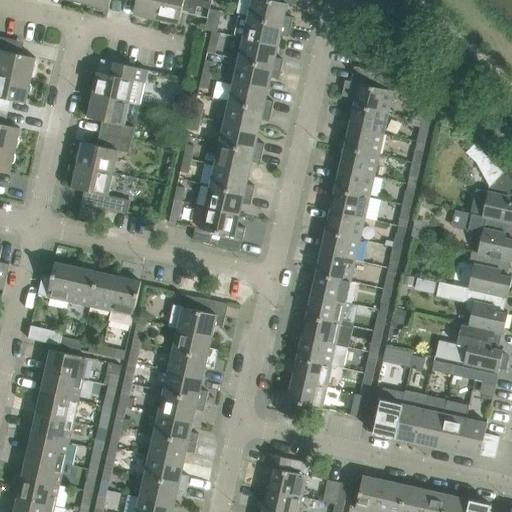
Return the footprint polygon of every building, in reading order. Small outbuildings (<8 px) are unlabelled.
[(86,0),(86,3),(89,4),(92,9),(101,11),(106,7),(109,8),(110,0),(86,0)] [(136,0),(133,14),(144,16),(145,18),(148,19),(151,20),(153,18),(156,19),(160,0),(136,0)] [(160,0),(156,19),(160,20),(161,22),(164,23),(167,23),(169,22),(179,24),(182,10),(190,11),(189,13),(195,14),(197,6),(210,9),(211,0),(160,0)] [(240,0),(237,15),(239,15),(248,17),(291,27),(293,17),(285,15),(287,3),(279,1),(279,0),(240,0)] [(212,10),(208,24),(220,27),(223,13),(212,10)] [(234,36),(243,38),(278,46),(280,35),(289,37),(291,27),(248,17),(239,15),(234,36)] [(212,31),(209,45),(217,47),(220,33),(212,31)] [(0,73),(31,81),(31,77),(34,76),(36,64),(35,61),(36,58),(21,54),(14,53),(16,40),(0,36),(0,73)] [(275,58),(278,46),(243,38),(238,59),(281,69),(283,59),(275,58)] [(238,59),(234,80),(268,88),(271,77),(279,79),(281,69),(238,59)] [(202,73),(210,75),(213,62),(205,60),(202,73)] [(148,70),(140,68),(123,64),(115,62),(112,75),(98,72),(96,81),(93,83),(92,89),(94,91),(93,94),(129,103),(140,105),(145,83),(148,70)] [(355,99),(354,105),(389,113),(393,91),(383,88),(384,81),(370,69),(354,66),(351,81),(345,80),(342,96),(355,99)] [(0,110),(1,111),(3,99),(25,103),(28,94),(30,92),(31,86),(30,84),(31,81),(0,73),(0,110)] [(210,75),(202,73),(199,87),(207,89),(210,75)] [(266,100),(268,88),(234,80),(229,102),(272,111),(274,102),(266,100)] [(110,122),(107,135),(132,140),(135,128),(124,125),(129,103),(93,94),(92,98),(90,99),(89,105),(90,107),(88,117),(110,122)] [(196,102),(193,116),(201,117),(204,104),(196,102)] [(229,102),(224,123),(259,130),(261,119),(270,121),(272,111),(229,102)] [(354,105),(349,126),(384,134),(389,113),(354,105)] [(430,122),(433,109),(425,107),(422,120),(430,122)] [(0,147),(15,151),(16,148),(18,146),(19,140),(18,138),(20,128),(0,123),(0,113),(1,111),(0,110),(0,147)] [(198,131),(201,117),(193,116),(190,129),(198,131)] [(420,128),(419,134),(427,136),(430,122),(422,120),(420,128)] [(256,142),(259,130),(224,123),(219,144),(262,153),(264,144),(256,142)] [(349,126),(345,147),(379,155),(384,134),(349,126)] [(78,162),(77,165),(113,173),(118,150),(129,153),(132,140),(107,135),(105,147),(82,142),(80,152),(78,154),(76,159),(78,162)] [(186,144),(183,158),(191,159),(194,146),(186,144)] [(219,144),(215,165),(249,173),(252,161),(260,163),(262,153),(219,144)] [(474,144),(466,152),(476,162),(490,185),(488,187),(487,192),(475,189),(469,213),(481,215),(511,223),(511,180),(503,172),(475,145),(474,144)] [(0,171),(10,174),(12,164),(14,162),(16,156),(14,154),(15,151),(0,147),(0,171)] [(345,147),(340,168),(374,176),(379,155),(345,147)] [(415,149),(412,162),(415,163),(421,164),(424,151),(415,149)] [(188,173),(191,159),(183,158),(180,171),(188,173)] [(412,162),(409,176),(417,178),(421,164),(415,163),(412,162)] [(92,205),(102,207),(127,213),(130,200),(108,195),(113,173),(77,165),(77,168),(74,169),(73,175),(74,178),(72,187),(94,193),(92,205)] [(215,165),(210,186),(253,196),(255,186),(247,184),(249,173),(215,165)] [(340,168),(335,189),(370,197),(374,176),(340,168)] [(177,186),(174,200),(182,202),(185,188),(177,186)] [(210,186),(205,207),(240,215),(242,203),(251,205),(253,196),(210,186)] [(365,218),(370,197),(335,189),(330,211),(365,218)] [(406,191),(403,205),(411,206),(414,193),(406,191)] [(176,202),(173,215),(181,216),(183,204),(176,202)] [(403,205),(400,218),(408,220),(411,206),(403,205)] [(195,228),(193,240),(224,247),(240,251),(243,239),(245,228),(237,226),(240,215),(205,207),(200,228),(196,227),(195,228)] [(330,211),(326,232),(360,239),(365,218),(330,211)] [(464,211),(461,229),(481,233),(476,252),(508,260),(511,260),(511,239),(509,239),(511,225),(511,223),(481,215),(469,213),(464,211)] [(326,232),(321,253),(355,261),(360,239),(326,232)] [(395,242),(394,247),(401,248),(404,235),(397,233),(395,242)] [(0,289),(4,290),(10,265),(0,262),(0,257),(2,246),(0,245),(0,289)] [(394,247),(390,260),(398,262),(401,248),(394,247)] [(508,260),(476,252),(470,250),(467,263),(474,265),(469,289),(503,296),(508,297),(511,277),(504,275),(508,260)] [(321,253),(316,274),(351,281),(355,261),(321,253)] [(38,295),(69,302),(77,267),(55,262),(52,278),(42,275),(38,295)] [(98,272),(77,267),(69,302),(91,306),(98,272)] [(91,306),(111,311),(119,277),(98,272),(91,306)] [(311,295),(346,302),(351,281),(316,274),(315,281),(309,280),(306,292),(306,293),(311,295)] [(386,281),(384,289),(392,291),(395,277),(387,275),(386,281)] [(403,275),(401,284),(412,286),(413,277),(403,275)] [(111,311),(109,321),(131,325),(141,284),(141,282),(119,277),(111,311)] [(416,278),(414,290),(433,295),(436,282),(416,278)] [(376,279),(374,287),(384,289),(386,281),(376,279)] [(500,312),(503,296),(469,289),(439,282),(436,297),(465,303),(465,308),(467,311),(472,312),(469,326),(499,333),(503,334),(508,314),(500,312)] [(384,289),(381,303),(389,304),(392,291),(384,289)] [(168,326),(178,328),(212,336),(215,325),(223,327),(228,304),(186,294),(183,307),(173,305),(168,326)] [(341,324),(346,302),(311,295),(307,316),(341,324)] [(379,310),(375,331),(382,333),(387,312),(379,310)] [(394,310),(391,328),(403,330),(407,313),(394,310)] [(307,316),(302,337),(336,345),(341,324),(307,316)] [(138,319),(133,341),(141,342),(146,321),(138,319)] [(438,340),(434,357),(464,363),(498,371),(499,368),(505,369),(508,355),(502,354),(503,351),(495,349),(499,333),(469,326),(462,324),(457,344),(438,340)] [(31,326),(28,339),(60,346),(62,337),(63,333),(31,326)] [(178,328),(173,349),(216,359),(218,350),(210,348),(212,336),(178,328)] [(378,354),(382,333),(375,331),(370,352),(378,354)] [(62,337),(60,346),(73,348),(75,340),(62,337)] [(297,358),(332,366),(344,368),(349,347),(336,345),(302,337),(297,358)] [(133,341),(128,362),(136,363),(141,342),(133,341)] [(90,344),(88,352),(102,355),(103,347),(90,344)] [(386,346),(383,359),(411,365),(413,357),(414,352),(386,346)] [(103,347),(102,355),(115,358),(117,350),(103,347)] [(214,369),(216,359),(173,349),(168,370),(203,379),(205,367),(214,369)] [(44,371),(83,380),(88,358),(51,350),(51,352),(47,351),(44,351),(43,352),(42,359),(45,361),(48,362),(46,371),(44,370),(44,371)] [(370,352),(365,373),(373,375),(378,354),(370,352)] [(413,357),(411,365),(422,368),(424,359),(413,357)] [(297,358),(292,379),(327,387),(332,366),(297,358)] [(434,361),(432,370),(453,375),(455,366),(434,361)] [(455,366),(453,375),(475,380),(477,371),(455,366)] [(126,370),(123,383),(131,385),(134,372),(126,370)] [(168,370),(164,391),(206,402),(208,392),(200,390),(203,379),(168,370)] [(46,372),(41,392),(78,400),(83,380),(44,371),(46,372)] [(107,372),(104,384),(108,385),(117,387),(120,375),(107,372)] [(370,390),(373,375),(365,373),(362,388),(370,390)] [(486,373),(485,374),(484,382),(496,385),(498,376),(486,373)] [(282,400),(280,412),(304,417),(307,405),(322,409),(327,387),(292,379),(288,401),(282,400)] [(128,398),(131,385),(123,383),(119,404),(127,406),(131,407),(133,399),(128,398)] [(108,385),(105,399),(114,401),(117,387),(108,385)] [(381,399),(373,433),(395,438),(402,404),(405,393),(383,388),(381,399)] [(164,391),(159,413),(193,421),(196,410),(204,411),(206,402),(164,391)] [(35,413),(73,422),(78,400),(41,392),(41,394),(38,393),(34,393),(34,394),(32,401),(33,401),(36,403),(39,404),(37,413),(35,412),(35,413)] [(445,414),(437,447),(458,452),(466,418),(468,406),(447,401),(445,414)] [(364,418),(367,404),(359,403),(356,416),(364,418)] [(416,442),(423,409),(415,407),(402,404),(395,438),(416,442)] [(423,409),(416,442),(437,447),(445,414),(423,409)] [(117,412),(114,425),(122,427),(125,414),(117,412)] [(37,414),(32,435),(69,443),(73,422),(35,413),(34,414),(37,414)] [(191,432),(193,421),(159,413),(154,434),(197,444),(199,434),(191,432)] [(102,414),(99,427),(108,429),(111,416),(102,414)] [(487,423),(466,418),(458,452),(480,457),(480,455),(495,458),(500,437),(485,433),(487,423)] [(114,425),(111,438),(119,440),(122,427),(114,425)] [(99,427),(96,441),(105,443),(108,429),(99,427)] [(154,434),(149,455),(184,463),(186,452),(195,453),(197,444),(154,434)] [(32,435),(27,456),(64,464),(69,443),(32,435)] [(107,454),(104,467),(113,469),(115,456),(107,454)] [(266,467),(264,474),(271,476),(268,489),(302,497),(307,475),(310,463),(268,454),(265,467),(266,467)] [(149,455),(144,476),(187,486),(189,476),(181,474),(184,463),(149,455)] [(27,456),(22,477),(59,485),(64,464),(27,456)] [(92,456),(89,469),(98,471),(101,458),(92,456)] [(104,467),(101,481),(110,482),(113,469),(104,467)] [(89,469),(86,483),(95,485),(98,471),(89,469)] [(18,498),(54,506),(59,485),(22,477),(16,476),(13,488),(20,490),(18,498)] [(144,476),(140,498),(174,505),(177,494),(185,496),(187,486),(144,476)] [(367,511),(377,511),(385,480),(363,476),(362,480),(355,509),(367,511)] [(377,511),(399,511),(406,485),(385,480),(377,511)] [(399,511),(422,511),(427,490),(406,485),(399,511)] [(258,501),(257,509),(263,510),(270,511),(298,511),(302,497),(268,489),(265,503),(258,501)] [(444,511),(448,495),(427,490),(422,511),(444,511)] [(344,506),(347,493),(339,491),(336,505),(344,506)] [(444,511),(466,511),(469,500),(448,495),(444,511)] [(98,496),(95,509),(103,511),(106,498),(98,496)] [(18,498),(14,511),(53,511),(54,506),(18,498)] [(82,498),(79,511),(80,511),(88,511),(91,500),(82,498)] [(140,498),(136,511),(172,511),(174,505),(140,498)] [(489,511),(491,504),(469,500),(466,511),(489,511)]
